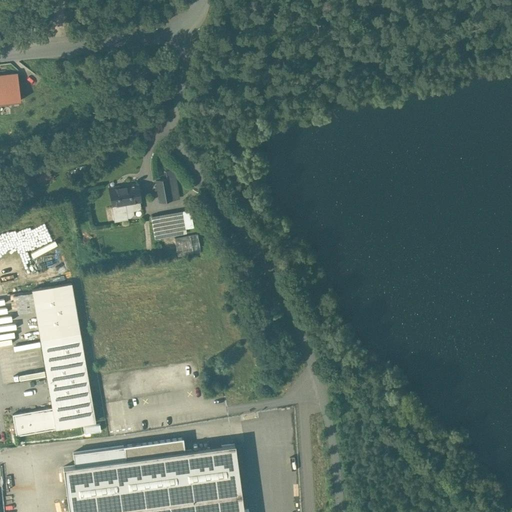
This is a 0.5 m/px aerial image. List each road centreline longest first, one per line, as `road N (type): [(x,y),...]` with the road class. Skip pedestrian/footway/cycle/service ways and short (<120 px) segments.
road 1 (unclassified): [(192,25),(170,125),(287,299),(323,396),(342,511)]
road 2 (residential): [(0,55),(156,37),(192,25)]
